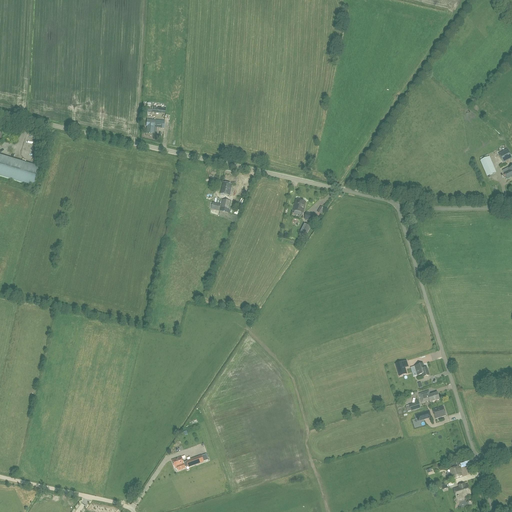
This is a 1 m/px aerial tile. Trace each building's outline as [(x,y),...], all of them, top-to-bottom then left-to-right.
[(164,128),(165,121),(147,119),(146,126),(147,126),(147,132),(153,133),(154,127),(164,128)] [(500,164),(509,159),(505,152),(496,156),(500,164)] [(0,176),(35,187),(40,168),(0,155),(0,176)] [(496,173),(489,158),(481,161),(487,176),(496,173)] [(511,167),(508,169),(503,171),(507,179),(511,177),(511,167)] [(230,196),(232,185),(223,183),(220,194),(230,196)] [(231,201),(222,199),(220,211),(229,213),(231,201)] [(303,201),(302,200),(300,200),(299,201),(296,200),(293,211),(303,213),(305,202),(303,201)] [(211,209),(219,211),(221,204),(213,202),(211,209)] [(315,222),(317,216),(306,213),(305,219),(315,222)] [(305,236),(310,227),(305,224),(300,233),(303,235),(305,236)] [(399,363),(393,365),(397,378),(405,377),(403,369),(401,370),(399,363)] [(424,369),(423,364),(414,367),(417,376),(422,374),(423,377),(429,376),(427,368),(424,369)] [(430,395),(429,392),(419,394),(422,403),(429,400),(430,403),(440,400),(437,393),(430,395)] [(411,411),(421,408),(419,402),(409,405),(411,411)] [(435,419),(446,416),(443,407),(433,410),(435,419)] [(431,418),(429,411),(415,415),(416,419),(417,418),(418,422),(431,418)] [(189,467),(208,460),(206,454),(187,461),(187,462),(184,463),(182,457),(172,460),(175,468),(176,467),(178,471),(186,468),(185,467),(188,466),(189,467)] [(461,468),(471,465),(469,458),(459,461),(461,468)] [(453,479),(462,476),(459,466),(450,469),(453,479)] [(465,486),(464,484),(459,485),(460,487),(454,489),(457,498),(458,498),(458,500),(463,498),(463,496),(471,494),(468,485),(465,486)]
